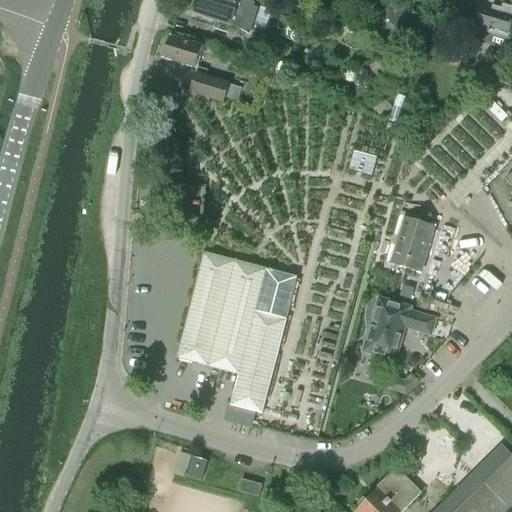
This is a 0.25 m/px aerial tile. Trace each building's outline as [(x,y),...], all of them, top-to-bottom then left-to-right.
[(194,0),(190,13),(230,26),(230,25),(249,36),(258,11),(253,9),(255,4),(241,0),(194,0)] [(277,0),(276,6),(297,15),(303,1),(301,0),(277,0)] [(481,4),(474,30),(478,31),(475,41),(490,45),(493,35),(509,40),(509,38),(511,38),(511,0),(491,0),(490,6),(481,4)] [(196,69),(203,48),(170,37),(163,59),(196,69)] [(242,89),(233,87),(194,74),(188,93),(223,104),(225,98),(238,102),(242,89)] [(434,228),(411,221),(414,208),(391,201),(382,230),(400,236),(391,265),(420,274),(434,228)] [(286,320),(255,312),(266,270),(203,254),(175,359),(239,376),(231,406),(262,414),(286,320)] [(437,319),(411,311),(413,307),(381,297),(364,352),(393,360),(403,329),(431,337),(437,319)] [(345,384),(367,390),(371,373),(349,368),(345,384)] [(407,395),(419,382),(411,374),(405,381),(383,375),(379,387),(407,395)] [(435,511),(505,511),(511,505),(511,457),(502,447),(435,511)] [(190,455),(178,452),(172,474),(184,477),(190,455)] [(207,462),(192,458),(186,478),(201,482),(207,462)] [(382,511),(402,511),(419,496),(396,473),(376,492),(375,492),(388,505),(382,511)] [(258,498),(261,486),(241,480),(237,492),(258,498)] [(382,511),(388,505),(375,492),(367,500),(362,499),(357,504),(358,509),(356,511),(382,511)]
